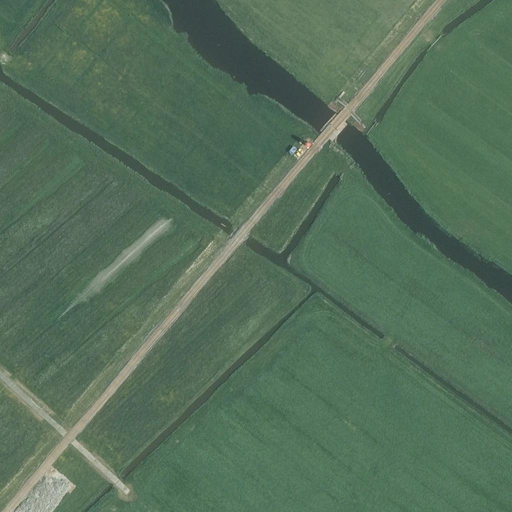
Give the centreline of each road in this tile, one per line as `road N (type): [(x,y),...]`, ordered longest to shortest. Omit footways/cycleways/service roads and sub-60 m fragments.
road 1 (track): [(322,138),(6,511)]
road 2 (track): [(322,138),(441,0)]
road 3 (track): [(125,491),(0,376)]
